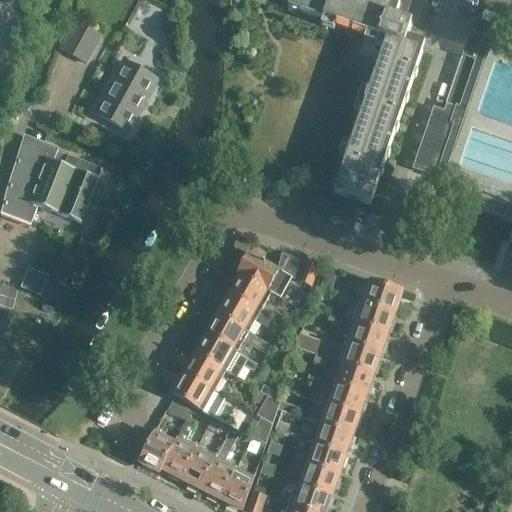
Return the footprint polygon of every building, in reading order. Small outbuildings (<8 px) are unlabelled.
[(290,0),(288,8),(323,18),(323,19),(367,34),(360,54),(379,61),(334,194),(370,206),(422,53),(405,47),(412,26),(404,23),(408,12),(412,0),(290,0)] [(503,29),(506,20),(484,12),(481,21),(503,29)] [(172,16),(166,16),(161,20),(161,31),(165,35),(172,36),(176,31),(176,20),(172,16)] [(103,37),(77,22),(62,48),(89,63),(103,37)] [(431,119),(412,170),(435,178),(435,179),(465,190),(463,198),(460,204),(497,216),(496,217),(504,220),(511,222),(511,233),(511,235),(509,241),(511,241),(511,46),(485,37),(471,33),(463,58),(447,105),(444,112),(433,109),(431,119)] [(126,62),(97,114),(130,132),(159,80),(126,62)] [(2,193),(1,214),(31,226),(38,207),(81,224),(102,172),(57,154),(59,150),(24,137),(2,193)] [(214,165),(232,172),(237,159),(218,152),(214,165)] [(250,256),(238,276),(271,295),(282,300),(293,281),(261,262),(262,260),(254,255),(253,257),(250,256)] [(63,256),(56,271),(72,278),(79,263),(63,256)] [(313,289),(320,266),(306,261),(299,284),(313,289)] [(30,273),(22,289),(38,296),(46,280),(30,273)] [(230,294),(228,297),(260,314),(271,295),(238,276),(240,277),(235,285),(234,285),(229,294),(230,294)] [(333,293),(337,282),(326,278),(322,289),(333,293)] [(47,281),(41,293),(61,302),(67,290),(47,281)] [(365,286),(359,303),(396,315),(396,313),(398,314),(402,304),(400,304),(403,294),(367,281),(365,286)] [(310,294),(312,289),(305,286),(303,292),(310,294)] [(326,291),(316,288),(312,301),(321,304),(326,291)] [(354,301),(335,294),(333,301),(343,305),(344,304),(352,307),(354,301)] [(218,314),(217,317),(248,335),(255,323),(278,336),(284,328),(260,314),(228,297),(224,305),(223,304),(217,314),(218,314)] [(322,313),(324,306),(312,301),(310,308),(322,313)] [(359,303),(352,323),(388,336),(389,334),(391,334),(394,325),(393,324),(396,315),(359,303)] [(340,329),(343,320),(330,315),(327,324),(340,329)] [(207,334),(206,337),(237,355),(243,343),(267,356),(271,348),(248,335),(217,317),(212,325),(211,324),(206,333),(207,334)] [(287,330),(295,334),(299,326),(291,323),(287,330)] [(352,323),(345,344),(381,356),(382,354),(384,355),(387,345),(385,345),(388,336),(352,323)] [(310,339),(300,336),(296,349),(306,352),(310,339)] [(196,353),(194,356),(226,374),(232,364),(239,368),(240,368),(252,375),(257,366),(237,355),(206,337),(201,344),(200,343),(195,352),(196,353)] [(345,344),(338,364),(374,376),(375,375),(376,375),(380,366),(378,365),(381,356),(345,344)] [(185,373),(183,376),(215,394),(226,374),(194,356),(190,364),(188,363),(183,372),(185,373)] [(325,367),(327,360),(317,356),(314,363),(325,367)] [(338,364),(331,384),(367,397),(368,395),(370,395),(373,386),(371,385),(374,376),(338,364)] [(173,393),(172,396),(204,413),(212,418),(223,399),(215,394),(183,376),(179,384),(177,383),(172,393),(173,393)] [(318,387),(320,380),(310,377),(307,383),(318,387)] [(331,384),(324,406),(360,418),(361,415),(362,416),(366,406),(364,406),(367,397),(331,384)] [(263,395),(275,403),(277,396),(266,390),(263,395)] [(272,427),(277,412),(280,405),(269,400),(258,419),(263,422),(272,427)] [(191,413),(172,403),(167,413),(186,423),(191,413)] [(296,411),(280,405),(277,412),(293,417),(296,411)] [(324,406),(317,425),(353,437),(357,429),(358,429),(361,419),(360,419),(360,418),(324,406)] [(162,471),(170,475),(169,477),(178,482),(179,480),(181,481),(197,451),(196,451),(184,445),(195,425),(187,421),(177,441),(176,444),(162,471)] [(253,440),(257,442),(266,446),(272,427),(263,422),(253,440)] [(278,423),(274,433),(288,438),(292,428),(278,423)] [(213,434),(217,427),(211,424),(208,431),(213,434)] [(317,425),(310,445),(347,458),(350,449),(351,450),(354,440),(353,439),(353,437),(317,425)] [(156,432),(140,464),(160,475),(162,471),(176,444),(160,437),(161,435),(156,432)] [(208,497),(218,502),(219,500),(221,501),(236,471),(224,465),(238,437),(230,433),(216,461),(217,461),(201,491),(209,495),(208,497)] [(181,481),(189,485),(188,487),(198,492),(199,490),(201,491),(217,461),(216,461),(205,455),(211,443),(203,439),(196,451),(197,451),(181,481)] [(263,455),(266,446),(257,442),(253,450),(263,455)] [(296,464),(303,466),(340,478),(343,469),(344,470),(348,460),(346,459),(347,458),(310,445),(306,459),(299,456),(296,464)] [(270,446),(268,454),(279,458),(282,450),(270,446)] [(264,464),(261,474),(272,478),(276,468),(264,464)] [(303,466),(296,486),(333,499),(336,490),(337,490),(341,480),(339,480),(340,478),(303,466)] [(228,505),(227,507),(237,511),(239,510),(241,511),(243,511),(255,478),(250,476),(249,478),(236,471),(221,501),(228,505)] [(256,486),(254,494),(267,498),(269,499),(272,491),(256,486)] [(296,486),(289,506),(306,511),(328,511),(329,510),(331,511),(334,501),(332,500),(333,499),(296,486)] [(262,511),(267,498),(254,494),(247,511),(262,511)]
